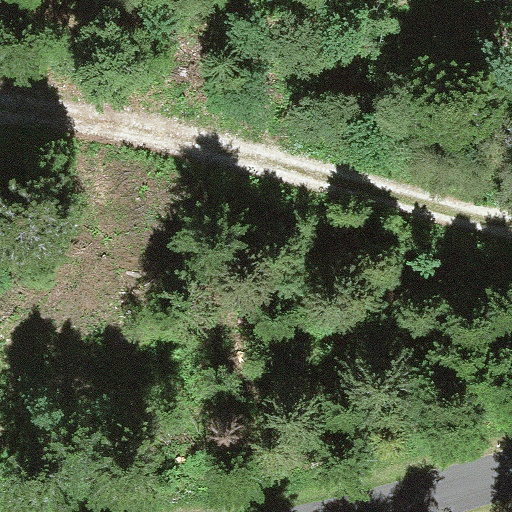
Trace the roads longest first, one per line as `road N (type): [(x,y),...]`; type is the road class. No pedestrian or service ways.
road 1 (track): [(511,220),(0,105)]
road 2 (tertiary): [(511,474),(382,511)]
